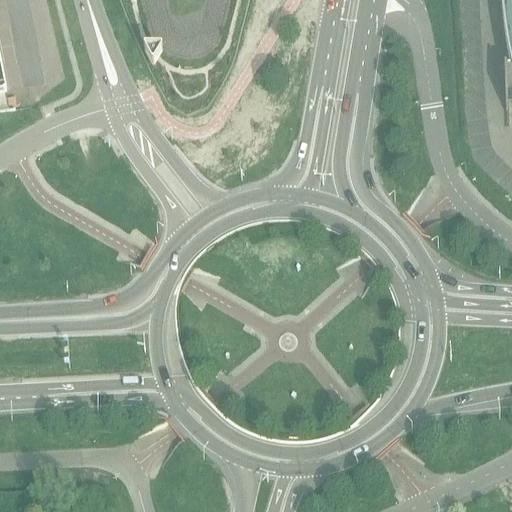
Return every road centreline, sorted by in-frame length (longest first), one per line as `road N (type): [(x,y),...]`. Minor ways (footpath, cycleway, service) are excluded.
road 1 (residential): [(511,242),(454,192),(431,119),(423,45),(399,0)]
road 2 (primary): [(178,232),(146,285),(123,303),(0,315)]
road 3 (primary): [(292,454),(347,441),(384,414),(414,362),(417,310)]
road 4 (primary): [(417,310),(404,309),(364,242),(319,216),(290,210)]
road 5 (primary): [(159,304),(119,322),(0,325)]
road 6 (secondary): [(330,42),(314,68),(297,156),(275,192)]
road 7 (secondary): [(330,42),(299,194)]
road 8 (primary): [(163,382),(185,392),(235,440),(292,454)]
road 9 (residential): [(120,103),(116,133),(178,232)]
road 10 (residential): [(218,204),(193,191),(120,103)]
road 11 (unclassified): [(0,158),(48,127),(120,103)]
road 12 (residential): [(0,461),(100,457),(128,469)]
road 13 (secondary): [(344,209),(335,160),(352,82)]
road 14 (primary): [(47,396),(171,400)]
road 15 (primary): [(306,470),(372,447),(411,410)]
road 16 (residential): [(401,511),(511,460)]
